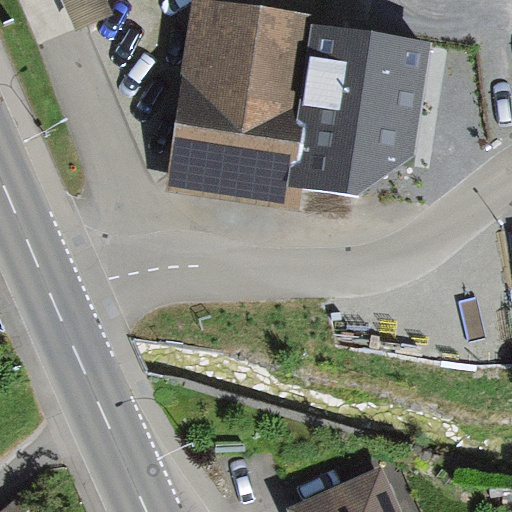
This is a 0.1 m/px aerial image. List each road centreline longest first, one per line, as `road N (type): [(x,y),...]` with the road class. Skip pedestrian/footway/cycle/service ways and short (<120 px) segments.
road 1 (residential): [(55,302),(112,277),(172,266),(297,274),(391,262),(511,175)]
road 2 (secondary): [(55,302),(147,511)]
road 3 (secondary): [(0,171),(55,302)]
